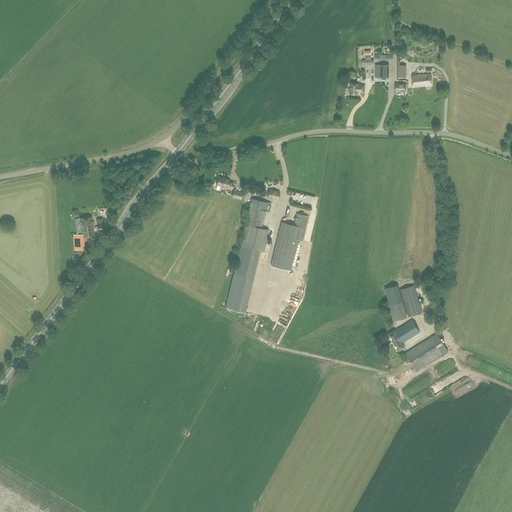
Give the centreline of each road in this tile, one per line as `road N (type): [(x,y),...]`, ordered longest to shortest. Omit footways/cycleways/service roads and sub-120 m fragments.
road 1 (unclassified): [(511,156),(439,132),(329,130),(186,159)]
road 2 (primary): [(0,385),(177,152)]
road 3 (primary): [(177,152),(294,0)]
road 4 (unclassified): [(161,138),(275,0)]
road 5 (unclassified): [(0,177),(161,138)]
